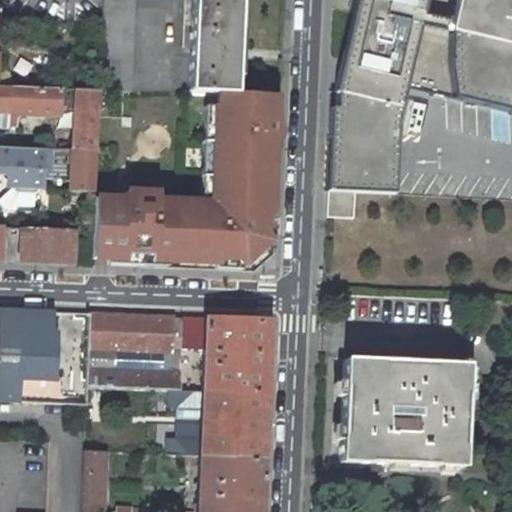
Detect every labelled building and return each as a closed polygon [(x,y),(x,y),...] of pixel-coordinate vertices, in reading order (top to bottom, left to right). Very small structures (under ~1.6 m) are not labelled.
[(102,0),(99,91),(130,92),(133,0),(102,0)] [(218,94),(235,94),(239,0),(192,0),(189,92),(218,94)] [(511,0),(356,0),(334,93),(336,93),(335,109),(330,109),(325,218),(352,220),(353,193),(393,196),(397,122),(404,89),(511,113),(511,0)] [(0,111),(9,112),(9,87),(0,87),(0,111)] [(61,89),(9,87),(9,112),(8,128),(17,128),(17,112),(60,113),(61,89)] [(96,150),(99,91),(79,90),(75,150),(96,150)] [(235,94),(218,94),(217,108),(214,108),(211,204),(158,204),(158,197),(124,197),(124,205),(114,205),(116,152),(96,151),(94,193),(91,260),(216,265),(222,260),(233,259),(239,266),(242,266),(268,241),(279,97),(235,94)] [(49,149),(0,147),(0,174),(10,175),(9,188),(11,188),(40,189),(41,169),(48,169),(49,149)] [(68,193),(94,193),(96,151),(96,150),(75,150),(70,150),(68,193)] [(15,229),(3,228),(1,261),(14,262),(15,229)] [(21,229),(19,262),(71,264),(73,231),(21,229)] [(0,401),(54,403),(55,378),(55,333),(50,333),(51,313),(0,312),(0,318),(0,401)] [(113,389),(179,391),(179,374),(172,373),(172,360),(175,318),(89,313),(86,387),(113,389)] [(181,342),(183,318),(175,318),(172,360),(179,360),(181,342)] [(204,337),(205,319),(183,318),(181,342),(196,343),(196,337),(204,337)] [(202,392),(266,395),(269,321),(205,319),(204,337),(202,392)] [(464,366),(344,360),(339,463),(460,469),(464,366)] [(85,404),(112,406),(113,389),(86,387),(85,404)] [(198,457),(263,460),(266,395),(202,392),(199,447),(198,457)] [(184,456),(198,457),(199,447),(185,446),(184,456)] [(79,511),(100,511),(104,452),(82,451),(79,511)] [(198,466),(198,457),(184,456),(184,465),(198,466)] [(195,511),(260,511),(263,460),(198,457),(198,466),(196,498),(195,511)] [(181,511),(195,511),(196,498),(182,498),(181,511)]
